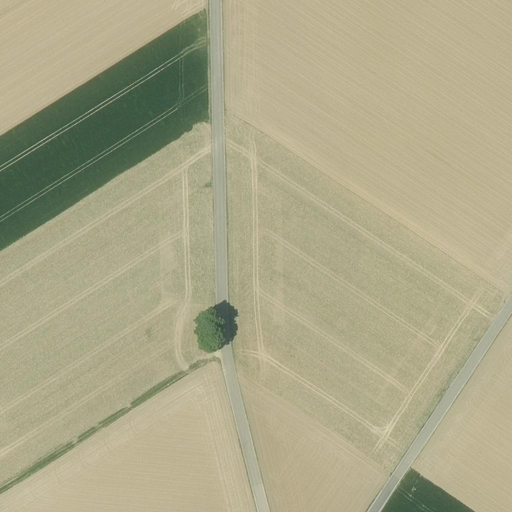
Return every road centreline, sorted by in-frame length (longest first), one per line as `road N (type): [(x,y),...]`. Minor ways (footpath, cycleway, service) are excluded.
road 1 (unclassified): [(261,511),(222,315),(215,0)]
road 2 (track): [(226,348),(0,491)]
road 3 (unclassified): [(376,511),(511,305)]
